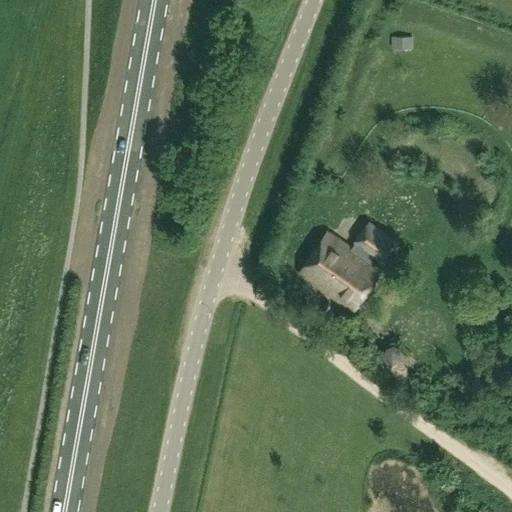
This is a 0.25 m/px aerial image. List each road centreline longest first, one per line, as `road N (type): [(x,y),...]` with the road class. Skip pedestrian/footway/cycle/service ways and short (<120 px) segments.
road 1 (primary): [(62,511),(154,0)]
road 2 (unclassified): [(216,264),(511,489)]
road 3 (unclassified): [(216,264),(313,0)]
road 4 (unclassified): [(159,511),(216,264)]
